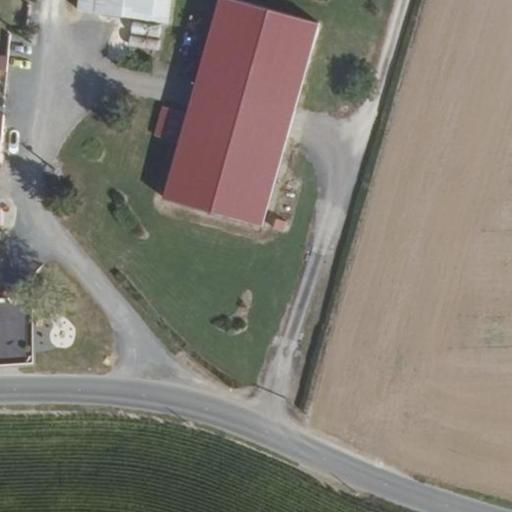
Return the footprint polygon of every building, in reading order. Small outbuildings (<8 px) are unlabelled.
[(175,28),(178,0),(88,0),(87,15),(175,28)] [(323,31),(227,5),(219,33),(224,34),(218,56),(175,210),(267,235),(323,31)] [(218,56),(224,34),(219,33),(213,55),(218,56)] [(0,68),(8,68),(9,53),(0,52),(0,68)] [(175,210),(218,56),(213,55),(195,121),(186,151),(170,208),(175,210)] [(0,161),(1,161),(10,162),(13,115),(0,113),(0,161)] [(186,151),(195,121),(169,115),(162,144),(186,151)]
